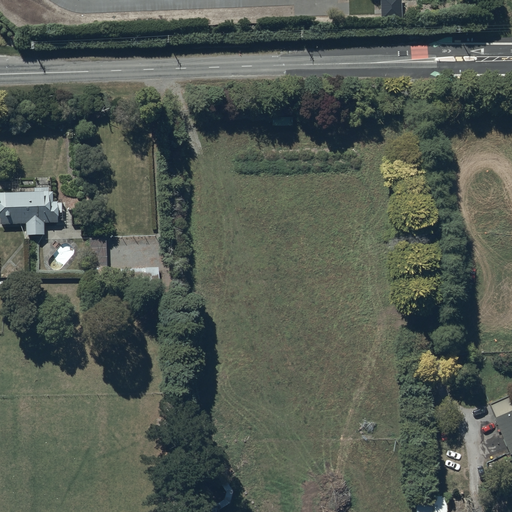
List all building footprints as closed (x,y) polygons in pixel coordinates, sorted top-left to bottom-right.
[(50,182),(0,185),(0,222),(24,221),(24,233),(42,232),(42,221),(56,221),(55,199),(51,200),(50,182)] [(105,235),(87,235),(87,264),(105,264),(105,235)] [(158,264),(128,266),(131,294),(161,291),(158,264)] [(491,403),(494,410),(490,412),(507,449),(511,446),(511,402),(511,403),(507,396),(491,403)] [(449,511),(449,493),(415,493),(415,511),(449,511)]
